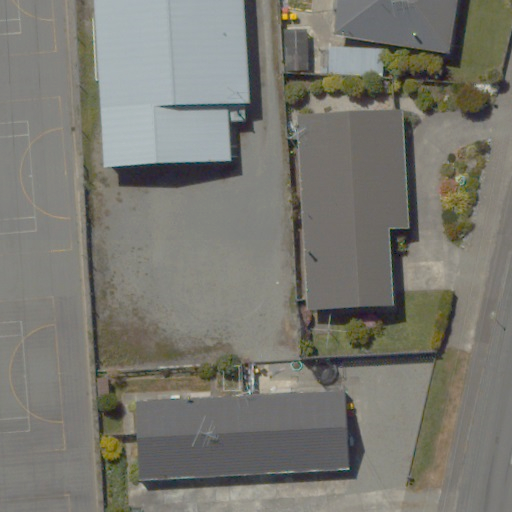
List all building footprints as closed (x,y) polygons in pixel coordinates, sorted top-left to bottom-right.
[(92,0),(102,173),(235,166),(231,108),(252,107),(245,0),(92,0)] [(340,0),(334,39),(445,56),(452,0),(340,0)] [(325,64),(322,11),(273,13),(276,67),(325,64)] [(404,112),(294,116),(301,311),(411,306),(404,112)] [(235,189),(86,195),(92,378),(242,373),(235,189)] [(137,403),(140,477),(347,468),(343,394),(137,403)]
